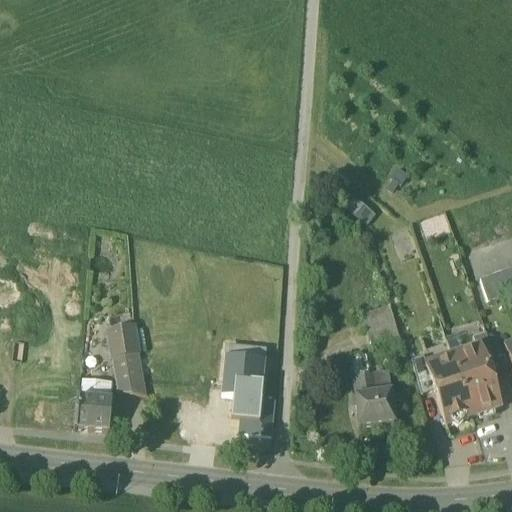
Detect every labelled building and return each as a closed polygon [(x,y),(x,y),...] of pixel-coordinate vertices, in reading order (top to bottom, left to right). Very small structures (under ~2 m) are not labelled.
[(352,202),(343,213),(365,231),(374,220),(352,202)] [(511,271),(479,283),(487,305),(511,296),(511,271)] [(361,320),(370,350),(396,343),(388,312),(361,320)] [(110,351),(113,364),(137,358),(133,330),(117,333),(108,335),(110,351)] [(477,351),(485,374),(497,370),(485,336),(472,341),(476,352),(477,351)] [(445,342),(451,360),(463,356),(457,338),(445,342)] [(265,353),(225,349),(225,353),(245,355),(245,363),(264,365),(265,353)] [(463,356),(451,360),(471,421),(498,412),(485,374),(477,351),(476,352),(463,356)] [(245,355),(225,353),(224,361),(245,363),(245,355)] [(119,397),(145,400),(137,358),(113,364),(119,397)] [(410,363),(420,398),(433,394),(424,369),(425,369),(422,360),(410,363)] [(445,430),(471,421),(451,360),(425,369),(424,369),(433,394),(438,398),(435,401),(445,430)] [(224,361),(220,401),(232,402),(230,425),(239,426),(258,428),(260,404),(264,365),(245,363),(224,361)] [(354,421),(355,433),(392,428),(386,378),(351,382),(354,402),(351,403),(353,412),(354,421)] [(79,386),(78,402),(110,404),(111,395),(109,395),(108,388),(79,386)] [(107,435),(110,404),(78,402),(75,432),(107,435)] [(237,438),(270,441),(273,405),(260,404),(258,428),(239,426),(237,438)]
